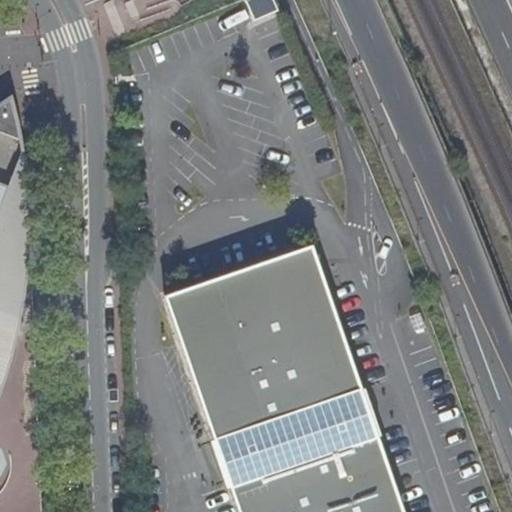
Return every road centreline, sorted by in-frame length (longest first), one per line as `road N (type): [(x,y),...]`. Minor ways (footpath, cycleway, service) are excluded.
road 1 (tertiary): [(93,511),(82,104),(73,49),(52,0)]
road 2 (trunk): [(356,0),(511,388)]
road 3 (residential): [(376,311),(403,275),(358,179),(356,273)]
